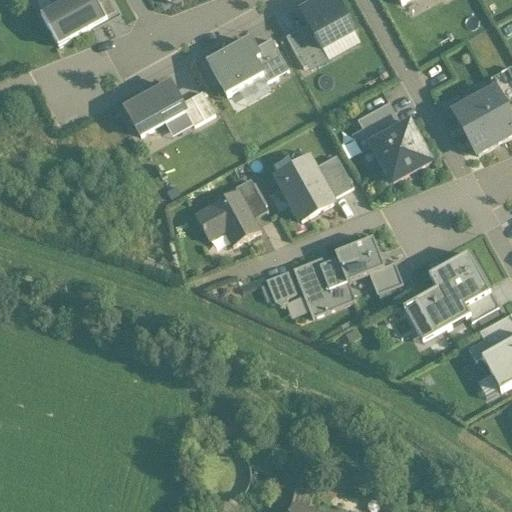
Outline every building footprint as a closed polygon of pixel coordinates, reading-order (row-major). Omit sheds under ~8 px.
[(94,0),(78,0),(42,20),(60,53),(109,26),(94,0)] [(94,0),(109,26),(121,19),(110,0),(94,0)] [(389,0),(398,16),(428,0),(389,0)] [(334,2),(297,23),(304,35),(319,62),(356,41),(334,2)] [(319,62),(304,35),(286,45),(305,79),(323,69),(319,62)] [(272,44),(256,53),(262,62),(256,65),(265,81),(268,88),(290,76),(272,44)] [(252,45),(209,69),(229,102),(265,81),(256,65),(262,62),(256,53),(252,45)] [(490,85),(496,95),(509,116),(511,114),(511,72),(490,85)] [(124,77),(124,92),(144,92),(144,77),(124,77)] [(173,89),(127,113),(141,141),(188,117),(183,108),(173,89)] [(496,95),(456,117),(478,160),(511,141),(511,120),(509,116),(496,95)] [(204,97),(183,108),(188,117),(195,131),(216,120),(204,97)] [(372,151),(404,132),(391,108),(359,126),(364,134),(352,141),(361,157),(372,151)] [(372,151),(394,189),(432,168),(411,129),(404,132),(372,151)] [(336,162),(316,174),(333,205),(354,194),(336,162)] [(311,165),(278,182),(303,227),(334,209),(333,205),(316,174),(311,165)] [(250,184),(238,193),(255,225),(268,215),(250,184)] [(222,207),(195,221),(211,247),(226,238),(233,252),(261,235),(255,225),(238,193),(219,202),(222,207)] [(337,258),(339,265),(348,287),(370,279),(385,273),(374,244),(337,258)] [(492,298),(470,258),(430,280),(438,294),(404,312),(418,337),(429,331),(435,342),(472,322),(467,312),(492,298)] [(322,265),(295,275),(313,325),(356,309),(348,287),(339,265),(324,270),(322,265)] [(396,269),(385,273),(370,279),(378,300),(404,290),(396,269)] [(288,278),(267,286),(275,308),(281,311),(290,308),(288,304),(297,300),(288,278)] [(500,312),(492,298),(467,312),(472,322),(474,326),(500,312)] [(483,363),(483,362),(511,346),(511,319),(481,337),(485,345),(470,354),(477,366),(483,363)] [(511,346),(483,362),(483,363),(492,378),(501,394),(502,396),(511,390),(511,346)] [(486,403),(501,394),(492,378),(477,387),(486,403)] [(314,495),(296,491),(293,506),(310,510),(314,495)]
